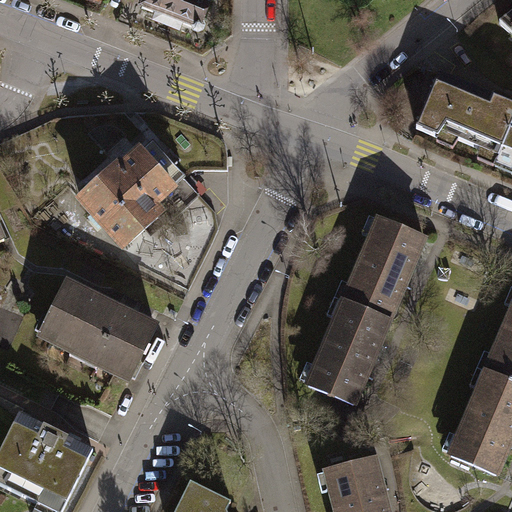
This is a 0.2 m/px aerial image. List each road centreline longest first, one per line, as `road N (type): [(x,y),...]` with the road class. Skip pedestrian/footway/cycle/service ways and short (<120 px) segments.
road 1 (residential): [(300,136),(186,382)]
road 2 (residential): [(300,136),(511,223)]
road 3 (residential): [(41,35),(238,114)]
road 4 (residential): [(455,0),(300,136)]
road 5 (residential): [(186,382),(249,418),(267,446),(281,511)]
road 6 (residential): [(186,382),(121,511)]
